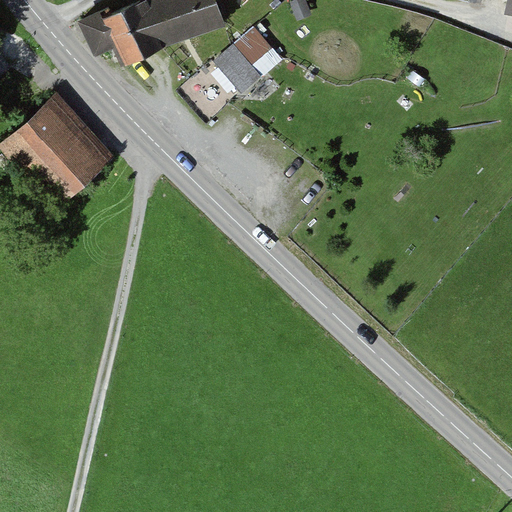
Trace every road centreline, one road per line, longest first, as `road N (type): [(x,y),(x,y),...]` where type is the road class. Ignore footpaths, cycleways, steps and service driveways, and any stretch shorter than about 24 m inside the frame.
road 1 (secondary): [(511,478),(154,143),(24,0)]
road 2 (track): [(70,511),(154,143)]
